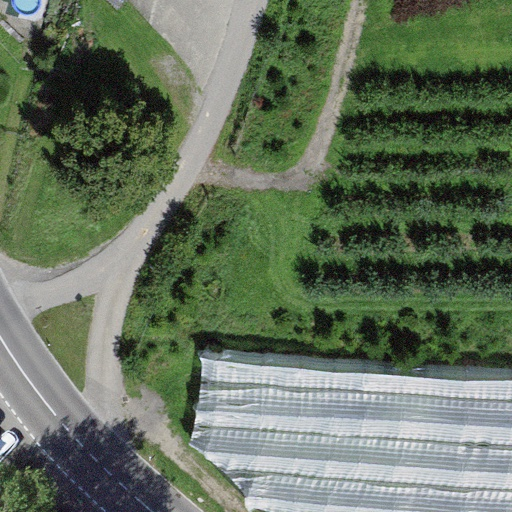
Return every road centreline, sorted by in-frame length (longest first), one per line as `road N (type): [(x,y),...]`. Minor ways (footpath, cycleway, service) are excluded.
road 1 (track): [(259,0),(217,107),(122,266),(101,357),(96,462)]
road 2 (secondary): [(152,511),(96,462),(0,336)]
road 3 (track): [(122,266),(76,290),(0,296)]
